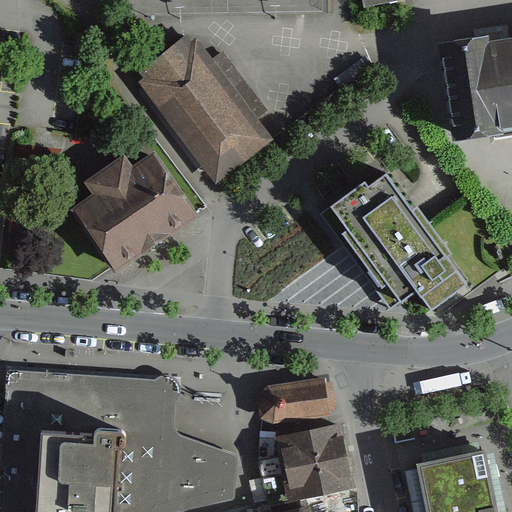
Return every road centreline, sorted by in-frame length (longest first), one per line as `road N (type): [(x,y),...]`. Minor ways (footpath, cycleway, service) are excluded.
road 1 (residential): [(0,318),(356,349)]
road 2 (residential): [(356,349),(384,511)]
road 3 (residential): [(356,349),(465,352),(511,336)]
